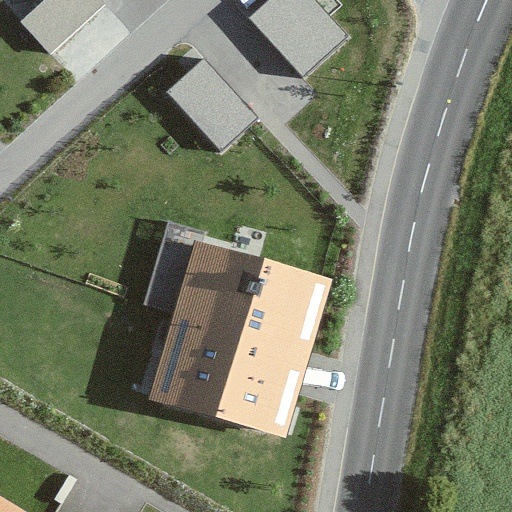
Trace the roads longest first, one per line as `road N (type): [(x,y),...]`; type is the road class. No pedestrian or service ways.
road 1 (tertiary): [(362,511),(409,231),(483,0)]
road 2 (residential): [(194,0),(0,180)]
